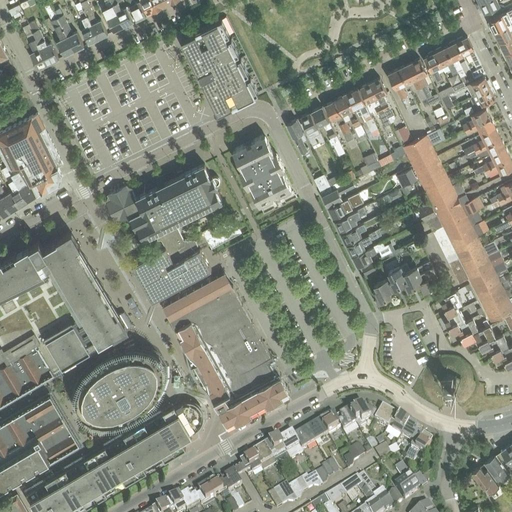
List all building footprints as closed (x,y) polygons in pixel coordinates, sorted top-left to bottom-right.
[(79,0),(80,2),(81,2),(83,6),(83,7),(83,8),(84,8),(99,37),(108,33),(101,18),(97,21),(93,12),(87,0),(79,0)] [(104,0),(112,13),(107,16),(114,30),(124,25),(111,0),(104,0)] [(111,0),(124,25),(133,20),(127,6),(122,8),(118,1),(120,0),(111,0)] [(126,0),(136,19),(146,14),(140,0),(135,2),(134,0),(126,0)] [(141,0),(148,13),(157,8),(153,0),(141,0)] [(153,0),(157,8),(167,3),(165,0),(153,0)] [(483,0),(480,2),(485,12),(494,7),(500,4),(498,1),(499,0),(483,0)] [(75,49),(58,16),(55,9),(54,10),(50,2),(45,5),(62,38),(57,40),(65,54),(75,49)] [(19,3),(9,8),(12,14),(22,10),(19,3)] [(84,8),(83,8),(79,10),(87,26),(82,28),(89,42),(99,37),(84,8)] [(489,24),(492,32),(508,25),(511,22),(511,21),(511,19),(511,18),(511,8),(498,15),(489,20),(489,21),(490,23),(489,24)] [(58,16),(75,49),(84,44),(77,30),(73,32),(64,13),(58,16)] [(263,88),(226,15),(182,37),(218,111),(263,88)] [(35,19),(28,22),(29,23),(49,62),(59,57),(51,41),(47,43),(39,28),(35,19)] [(29,23),(23,26),(34,49),(30,51),(38,67),(49,62),(29,23)] [(500,42),(511,35),(511,29),(511,31),(508,25),(492,32),(495,38),(497,37),(500,42)] [(463,54),(469,51),(476,65),(481,63),(467,35),(463,37),(462,36),(456,39),(463,54)] [(500,47),(503,53),(511,48),(511,35),(500,42),(502,47),(500,47)] [(0,56),(8,52),(0,36),(0,56)] [(464,75),(466,73),(458,57),(463,54),(456,39),(449,42),(450,44),(446,46),(453,59),(458,71),(463,81),(464,83),(467,81),(464,75)] [(450,69),(453,74),(458,71),(453,59),(446,46),(442,48),(441,46),(434,50),(441,65),(445,71),(450,69)] [(511,48),(503,53),(506,59),(508,58),(510,63),(511,62),(511,48)] [(437,82),(442,79),(436,67),(441,65),(434,50),(428,53),(429,54),(424,57),(437,82)] [(440,98),(437,92),(432,94),(426,83),(428,82),(424,73),(427,71),(420,57),(409,62),(427,97),(430,103),(440,98)] [(412,79),(422,99),(427,97),(409,62),(399,67),(406,82),(412,79)] [(472,71),(475,77),(485,72),(483,66),(472,71)] [(402,84),(406,82),(399,67),(388,72),(401,98),(407,95),(402,84)] [(465,85),(464,83),(463,81),(454,85),(449,74),(446,75),(451,85),(454,90),(465,85)] [(472,95),(477,93),(492,85),(489,79),(487,80),(485,75),(467,84),(472,95)] [(370,81),(388,117),(394,114),(384,93),(387,91),(380,76),(370,81)] [(387,117),(388,117),(370,81),(360,86),(367,101),(372,99),(385,125),(390,122),(387,117)] [(439,91),(442,97),(448,93),(454,90),(451,85),(439,91)] [(477,93),(472,95),(470,96),(475,107),(496,97),(494,93),(495,92),(492,85),(477,93)] [(372,131),(378,128),(373,118),(358,87),(346,93),(354,108),(356,107),(359,114),(363,112),(367,121),(372,131)] [(342,113),(354,108),(346,93),(335,99),(342,113)] [(453,104),(448,93),(442,97),(447,107),(453,104)] [(353,136),(346,121),(342,113),(335,99),(325,104),(332,119),(336,117),(347,140),(353,136),(354,136),(353,136)] [(414,108),(412,104),(407,107),(412,118),(421,113),(418,106),(414,108)] [(341,142),(338,136),(322,105),(312,110),(319,124),(324,122),(332,138),(329,139),(331,144),(333,143),(339,154),(345,151),(341,142)] [(466,114),(474,110),(471,105),(464,109),(466,114)] [(465,129),(490,116),(486,107),(471,114),(473,119),(462,124),(465,129)] [(320,141),(321,143),(325,141),(310,111),(301,116),(303,121),(301,122),(303,127),(306,126),(308,130),(306,131),(313,145),(320,141)] [(0,152),(4,159),(7,165),(11,172),(12,172),(24,166),(27,171),(24,172),(32,186),(37,194),(60,180),(62,173),(58,166),(64,163),(60,156),(42,119),(38,112),(13,124),(1,131),(0,129),(0,152)] [(357,115),(351,118),(355,127),(361,123),(362,123),(357,115)] [(429,126),(433,124),(429,115),(425,117),(429,126)] [(495,126),(495,125),(490,116),(465,129),(464,129),(457,132),(456,133),(458,138),(467,133),(478,128),(480,133),(495,126)] [(297,118),(287,123),(303,155),(308,152),(309,149),(308,146),(306,146),(299,133),(304,131),(301,127),(297,118)] [(401,144),(405,142),(413,138),(406,124),(395,130),(401,144)] [(455,127),(457,132),(464,129),(461,124),(455,127)] [(475,149),(500,136),(495,126),(480,133),(483,139),(472,144),(463,149),(466,153),(475,149)] [(432,131),(427,133),(432,145),(445,138),(439,127),(436,129),(432,131)] [(255,138),(251,140),(252,142),(247,144),(246,142),(232,149),(242,168),(242,169),(241,172),(242,174),(245,181),(246,181),(246,183),(250,184),(250,185),(259,204),(270,199),(273,197),(272,195),(277,192),(278,194),(292,188),(283,169),(282,169),(282,168),(283,164),(283,163),(279,155),(279,156),(278,154),(275,153),(274,152),(265,133),(255,138)] [(402,144),(406,152),(407,151),(432,201),(431,202),(434,208),(458,196),(459,196),(453,184),(452,185),(432,145),(427,133),(414,140),(413,138),(405,142),(401,144),(402,144)] [(505,146),(505,145),(500,136),(475,149),(466,153),(468,158),(477,153),(478,155),(490,153),(491,154),(505,146)] [(406,152),(402,144),(394,148),(395,150),(390,153),(393,158),(406,152)] [(485,169),(511,157),(505,146),(491,154),(493,159),(482,165),(482,164),(473,169),(476,174),(485,169)] [(380,160),(382,165),(393,158),(390,153),(379,159),(380,160)] [(511,167),(511,159),(511,157),(485,169),(487,174),(498,169),(500,173),(511,167)] [(370,170),(370,171),(382,165),(380,160),(370,165),(367,161),(365,161),(367,164),(370,170)] [(205,163),(179,176),(137,197),(132,187),(128,186),(127,184),(108,193),(109,195),(108,199),(106,200),(115,219),(117,218),(121,219),(130,215),(136,226),(138,225),(144,237),(158,230),(158,239),(161,239),(166,246),(132,264),(149,295),(158,297),(212,268),(200,247),(193,252),(191,248),(198,244),(195,238),(184,239),(175,221),(222,198),(216,186),(218,185),(217,184),(218,183),(219,182),(220,181),(220,179),(220,178),(219,177),(218,176),(216,175),(215,175),(213,175),(213,174),(211,175),(205,163)] [(370,170),(367,164),(361,167),(361,168),(355,171),(357,175),(363,172),(364,173),(370,170)] [(7,165),(2,168),(14,188),(11,191),(20,205),(28,200),(12,174),(11,172),(7,165)] [(411,167),(396,174),(402,185),(416,178),(411,167)] [(346,183),(353,179),(352,178),(355,177),(351,169),(341,174),(346,183)] [(17,171),(13,174),(12,172),(11,172),(12,174),(28,200),(36,195),(27,181),(25,182),(17,171)] [(341,172),(327,179),(330,184),(331,187),(333,190),(346,183),(341,174),(341,172)] [(320,189),(330,184),(324,173),(314,178),(320,189)] [(346,183),(333,190),(330,184),(320,189),(327,205),(342,197),(340,193),(356,185),(353,179),(346,183)] [(511,180),(500,186),(503,191),(490,198),(492,202),(499,199),(511,192),(511,180)] [(460,181),(453,184),(459,196),(466,192),(460,181)] [(0,193),(11,211),(19,206),(9,191),(6,193),(0,182),(0,193)] [(344,205),(376,190),(373,184),(364,188),(364,189),(328,206),(333,216),(347,210),(344,205)] [(407,185),(402,188),(405,194),(410,192),(409,190),(407,185)] [(511,192),(499,199),(492,202),(490,203),(492,208),(502,203),(511,198),(511,192)] [(0,211),(3,216),(11,211),(0,193),(0,211)] [(491,320),(511,309),(511,303),(509,298),(508,296),(504,287),(499,277),(493,266),(487,254),(483,245),(478,235),(473,225),(467,214),(462,203),(458,196),(434,208),(438,215),(443,225),(446,231),(448,236),(451,241),(454,246),(456,251),(459,256),(461,262),(464,267),(467,272),(469,277),(470,277),(491,320)] [(474,197),(470,199),(462,203),(467,214),(472,212),(479,208),(474,197)] [(431,202),(419,208),(425,221),(428,219),(438,215),(434,208),(431,202)] [(348,213),(344,215),(335,220),(340,230),(353,223),(357,221),(356,218),(366,212),(363,206),(348,213)] [(388,216),(385,210),(341,232),(346,242),(362,234),(360,230),(388,216)] [(472,212),(467,214),(473,225),(477,222),(472,212)] [(509,219),(511,217),(511,212),(493,221),(495,225),(494,226),(494,227),(509,219)] [(0,407),(59,373),(76,403),(82,413),(100,444),(24,489),(37,511),(73,511),(86,505),(107,492),(126,481),(146,469),(165,458),(214,429),(203,410),(200,406),(87,213),(41,240),(40,238),(30,244),(28,246),(27,246),(25,248),(17,252),(16,251),(2,259),(2,258),(0,259),(0,407)] [(203,231),(212,248),(242,231),(233,214),(203,231)] [(428,219),(433,230),(443,225),(438,215),(428,219)] [(511,217),(509,219),(494,227),(497,231),(511,223),(511,217)] [(477,222),(473,225),(478,235),(485,232),(479,221),(478,222),(477,222)] [(386,229),(384,225),(375,230),(347,244),(352,254),(365,247),(363,243),(382,233),(381,232),(386,229)] [(436,236),(446,231),(443,225),(433,230),(436,236)] [(438,241),(448,236),(446,231),(436,236),(438,241)] [(441,246),(451,241),(448,236),(438,241),(441,246)] [(395,249),(391,241),(385,245),(383,240),(353,255),(357,265),(373,258),(371,253),(378,250),(381,256),(388,253),(388,252),(393,250),(395,249)] [(444,251),(454,246),(451,241),(441,246),(444,251)] [(489,242),(483,245),(487,254),(499,249),(498,249),(493,251),(489,242)] [(446,256),(456,251),(454,246),(444,251),(446,256)] [(499,249),(487,254),(493,266),(504,261),(499,249)] [(449,261),(459,256),(456,251),(446,256),(449,261)] [(451,267),(461,262),(459,256),(449,261),(451,267)] [(504,261),(493,266),(499,277),(506,274),(508,273),(504,261)] [(405,283),(408,289),(412,287),(421,283),(419,278),(422,277),(420,272),(417,265),(410,268),(407,262),(401,265),(404,271),(406,276),(403,278),(405,282),(405,283)] [(454,272),(464,267),(461,262),(451,267),(454,272)] [(361,269),(364,275),(371,271),(370,270),(375,268),(372,263),(361,269)] [(404,271),(401,265),(400,264),(387,271),(389,275),(387,276),(393,289),(405,283),(405,282),(403,278),(406,276),(404,271)] [(421,283),(424,290),(428,288),(437,283),(435,279),(439,277),(433,265),(420,272),(422,277),(419,278),(421,283)] [(457,277),(467,272),(464,267),(454,272),(457,277)] [(468,278),(469,277),(467,272),(457,277),(459,282),(468,278)] [(209,388),(209,389),(227,422),(228,421),(228,420),(232,418),(234,422),(243,418),(252,414),(261,410),(269,405),(277,399),(285,394),(283,390),(288,388),(290,388),(233,284),(232,285),(222,273),(167,303),(171,318),(170,318),(190,355),(191,355),(209,388)] [(506,274),(499,277),(504,287),(510,284),(511,283),(511,282),(510,279),(508,280),(506,274)] [(378,299),(379,301),(392,295),(389,290),(393,289),(387,276),(374,283),(376,288),(373,290),(378,299)] [(442,301),(448,314),(459,308),(458,305),(462,302),(456,289),(444,295),(446,299),(442,301)] [(466,320),(465,320),(459,308),(448,314),(450,317),(445,319),(452,332),(458,329),(462,326),(461,323),(466,320)] [(478,329),(472,317),(465,320),(466,320),(461,323),(462,326),(458,329),(463,338),(465,342),(476,336),(474,332),(479,330),(478,329)] [(474,332),(476,336),(480,345),(482,349),(489,345),(493,343),(491,339),(496,336),(489,324),(485,326),(478,329),(479,330),(474,332)] [(493,354),(495,358),(502,354),(501,354),(506,352),(504,348),(509,346),(509,345),(502,333),(496,336),(491,339),(493,343),(489,345),(493,354)] [(511,343),(509,345),(509,346),(504,348),(506,352),(501,354),(502,354),(506,363),(508,367),(511,364),(511,343)] [(444,389),(446,390),(448,390),(450,390),(452,390),(454,389),(455,387),(456,386),(457,384),(457,382),(457,380),(456,378),(455,376),(453,375),(451,374),(449,374),(447,374),(445,375),(444,376),(442,378),(441,380),(441,382),(441,384),(442,386),(443,387),(444,389)] [(0,489),(80,443),(51,394),(0,423),(0,489)] [(360,429),(368,425),(365,420),(370,418),(375,420),(380,411),(369,404),(365,407),(363,403),(350,411),(357,423),(356,423),(357,425),(358,425),(360,429)] [(375,420),(388,428),(396,413),(383,406),(380,411),(375,420)] [(341,427),(343,431),(356,423),(357,423),(350,411),(349,409),(336,416),(336,417),(341,426),(341,427)] [(334,412),(320,420),(329,434),(341,427),(341,426),(336,417),(336,416),(334,412)] [(409,421),(396,413),(388,428),(389,428),(387,432),(399,438),(401,435),(409,421)] [(307,428),(315,442),(329,434),(320,420),(307,428)] [(423,429),(409,421),(401,435),(413,442),(414,443),(420,432),(420,433),(423,429)] [(300,446),(302,450),(315,442),(307,428),(295,435),(294,435),(300,445),(300,446)] [(291,459),(303,452),(302,450),(300,446),(300,445),(294,435),(295,435),(293,431),(280,438),(279,439),(286,451),(289,456),(291,459)] [(433,440),(420,433),(420,432),(414,443),(413,442),(411,446),(406,456),(414,460),(420,451),(425,454),(433,440)] [(278,436),(265,444),(276,463),(280,461),(288,462),(289,456),(286,451),(279,439),(280,438),(278,436)] [(379,444),(385,441),(382,436),(376,439),(379,444)] [(372,449),(377,445),(375,440),(373,438),(370,438),(367,440),(369,444),(372,449)] [(511,441),(501,450),(511,465),(511,441)] [(358,443),(353,446),(359,457),(365,454),(358,443)] [(375,449),(378,455),(389,448),(386,443),(375,449)] [(253,454),(262,468),(263,471),(276,463),(265,444),(251,452),(253,454)] [(354,460),(359,457),(353,446),(347,450),(354,460)] [(392,454),(389,448),(378,455),(382,460),(392,454)] [(484,462),(497,480),(509,472),(496,453),(484,462)] [(262,468),(253,454),(240,462),(242,465),(238,468),(221,478),(239,509),(244,505),(238,494),(237,495),(233,489),(242,484),(238,477),(242,475),(246,473),(248,476),(257,471),(262,468)] [(333,459),(327,462),(334,473),(339,470),(333,459)] [(322,465),(328,476),(334,473),(327,462),(322,465)] [(395,485),(399,491),(405,499),(421,488),(402,462),(395,468),(403,479),(395,485)] [(485,471),(480,465),(472,471),(483,487),(484,486),(489,493),(492,492),(499,487),(487,470),(485,471)] [(328,479),(322,468),(316,472),(318,475),(323,484),(327,481),(328,479)] [(307,474),(302,478),(308,488),(314,485),(319,486),(323,484),(318,475),(316,472),(308,476),(307,474)] [(358,475),(357,475),(383,511),(386,511),(394,507),(386,495),(383,490),(379,493),(370,480),(364,472),(359,476),(358,475)] [(420,472),(415,476),(422,487),(427,483),(420,472)] [(360,511),(354,504),(353,505),(358,511),(383,511),(357,475),(340,486),(346,495),(347,494),(352,502),(359,497),(353,490),(358,487),(370,503),(360,511)] [(239,509),(221,478),(220,476),(207,483),(215,498),(228,490),(232,498),(227,500),(233,511),(239,509)] [(297,483),(290,487),(297,499),(301,497),(303,492),(308,488),(302,478),(296,481),(297,483)] [(293,501),(297,499),(290,487),(287,482),(274,489),(283,504),(288,501),(293,501)] [(194,491),(201,503),(200,503),(202,506),(215,498),(207,483),(194,491)] [(340,486),(325,495),(330,502),(332,505),(346,495),(340,486)] [(193,489),(180,496),(180,497),(187,509),(186,509),(188,511),(200,503),(201,503),(194,491),(193,489)] [(277,507),(283,504),(274,489),(268,493),(277,507)] [(403,500),(395,489),(389,494),(396,504),(403,500)] [(180,496),(179,494),(165,502),(171,511),(181,511),(186,509),(187,509),(180,497),(180,496)] [(325,495),(321,497),(325,505),(330,502),(325,495)] [(0,511),(28,511),(19,496),(0,506),(0,511)] [(153,511),(171,511),(165,502),(152,510),(153,511)] [(335,511),(332,505),(330,502),(325,505),(324,506),(327,511),(335,511)] [(358,511),(353,505),(349,508),(345,502),(338,507),(341,511),(358,511)] [(428,502),(414,511),(428,511),(433,509),(428,502)]
